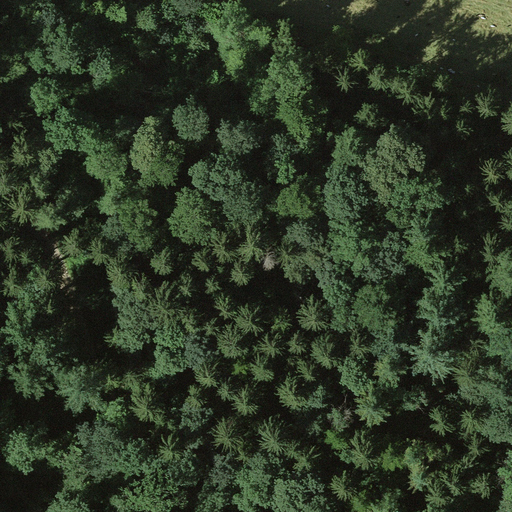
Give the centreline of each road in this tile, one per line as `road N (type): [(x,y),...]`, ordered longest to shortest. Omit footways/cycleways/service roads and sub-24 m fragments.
road 1 (track): [(0,119),(285,137),(511,124)]
road 2 (track): [(79,257),(372,467),(469,511)]
road 3 (track): [(188,511),(137,450),(78,302),(79,257)]
